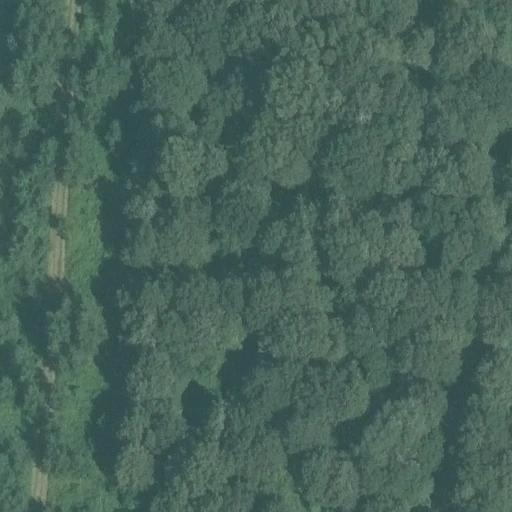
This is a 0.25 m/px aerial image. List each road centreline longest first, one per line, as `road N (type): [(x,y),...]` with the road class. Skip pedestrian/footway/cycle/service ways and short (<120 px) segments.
road 1 (track): [(38,511),(76,0)]
road 2 (track): [(511,194),(446,511)]
